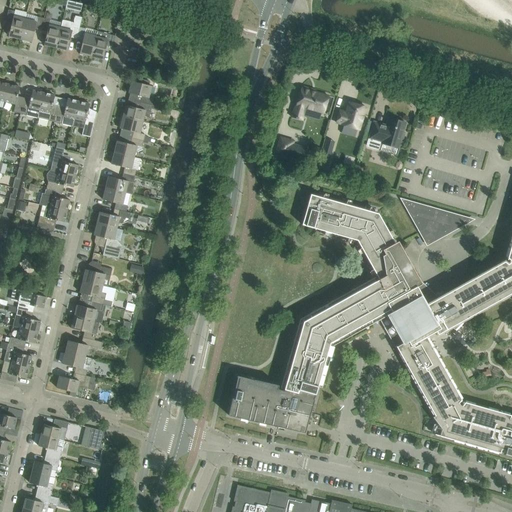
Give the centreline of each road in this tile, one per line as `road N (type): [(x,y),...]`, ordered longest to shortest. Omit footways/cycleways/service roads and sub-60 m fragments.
road 1 (residential): [(34,400),(111,89),(0,55)]
road 2 (residential): [(450,498),(217,443)]
road 3 (tertiary): [(207,282),(244,113)]
road 4 (unclassified): [(402,74),(315,50),(301,6),(290,1)]
road 5 (tertiary): [(207,282),(156,421)]
road 6 (tertiary): [(178,427),(207,282)]
road 7 (tertiary): [(244,113),(290,1)]
